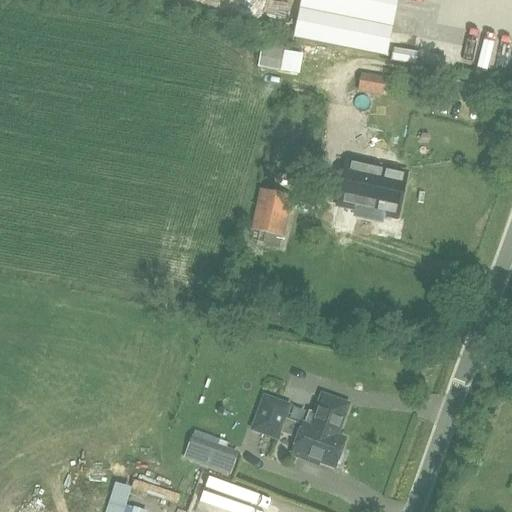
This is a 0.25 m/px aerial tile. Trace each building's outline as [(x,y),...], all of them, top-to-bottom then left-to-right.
[(302,0),(295,39),(385,57),(396,0),(302,0)] [(257,67),(281,71),(286,41),(262,37),(257,67)] [(510,71),(511,46),(502,46),(500,70),(510,71)] [(288,51),(285,73),(305,76),(308,54),(288,51)] [(418,66),(420,57),(399,52),(397,61),(418,66)] [(357,92),(366,94),(382,97),(385,77),(360,73),(357,92)] [(332,189),(329,203),(395,218),(405,173),(349,161),(342,191),(332,189)] [(279,247),(289,197),(261,191),(253,230),(259,232),(257,242),(279,247)] [(344,440),(336,437),(348,405),(321,395),(315,414),(308,411),(303,425),(302,425),(284,419),(289,406),(264,397),(252,430),(277,439),(279,433),(297,440),(292,455),(318,464),(319,462),(334,467),(335,464),(338,465),(340,464),(343,456),(342,454),(339,453),(344,440)] [(238,470),(241,450),(194,444),(191,464),(238,470)]
